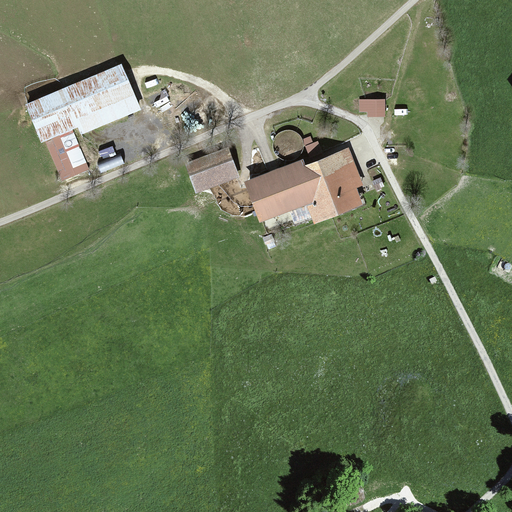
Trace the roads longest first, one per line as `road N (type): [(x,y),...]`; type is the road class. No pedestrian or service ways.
road 1 (unclassified): [(0,222),(303,95),(412,0)]
road 2 (track): [(393,185),(511,409)]
